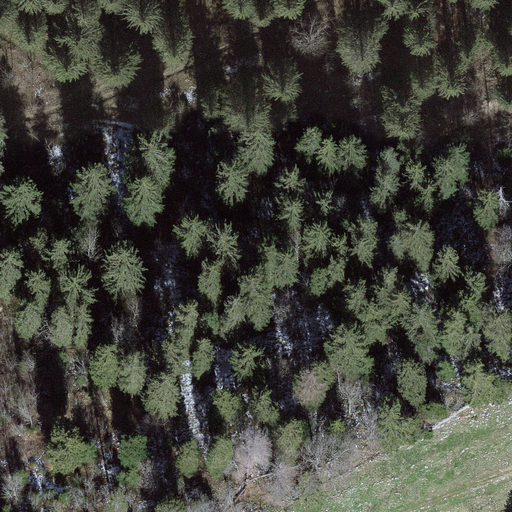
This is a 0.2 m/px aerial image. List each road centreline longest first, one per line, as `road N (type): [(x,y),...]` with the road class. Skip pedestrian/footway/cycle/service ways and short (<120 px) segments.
road 1 (track): [(0,129),(102,109),(303,142),(385,136),(511,103)]
road 2 (track): [(357,511),(511,458)]
